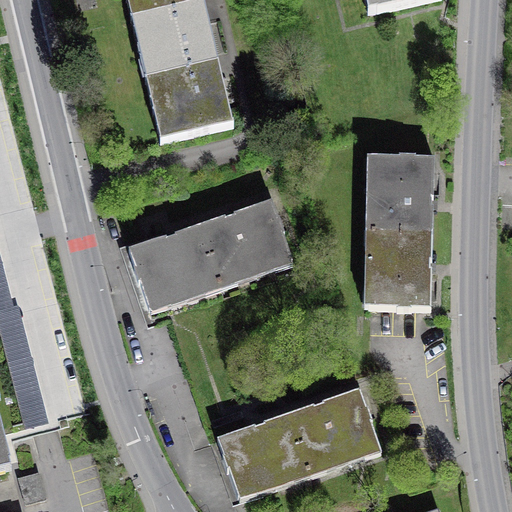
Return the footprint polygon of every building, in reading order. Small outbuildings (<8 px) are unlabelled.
[(134,0),(139,22),(203,7),(201,0),(134,0)] [(363,0),(368,17),(440,0),(363,0)] [(139,22),(154,83),(217,68),(203,7),(139,22)] [(154,83),(169,144),(232,129),(217,68),(154,83)] [(434,163),(377,162),(376,180),(371,180),(370,237),(432,238),(434,163)] [(271,206),(200,231),(218,284),(235,278),(236,283),(274,270),(272,266),(289,260),(271,206)] [(202,290),(218,284),(200,231),(129,255),(147,309),(164,303),(166,308),(204,295),(202,290)] [(432,238),(370,237),(369,294),(374,294),(374,312),(431,313),(432,238)] [(0,282),(0,330),(25,430),(42,426),(12,309),(7,310),(0,282)] [(233,366),(209,298),(171,311),(195,379),(233,366)] [(233,366),(195,379),(217,443),(255,430),(233,366)] [(288,418),(309,477),(380,453),(359,394),(288,418)] [(255,430),(217,443),(238,502),(309,477),(288,418),(255,430)] [(0,467),(9,465),(0,427),(0,467)] [(39,475),(18,480),(25,507),(46,501),(39,475)]
